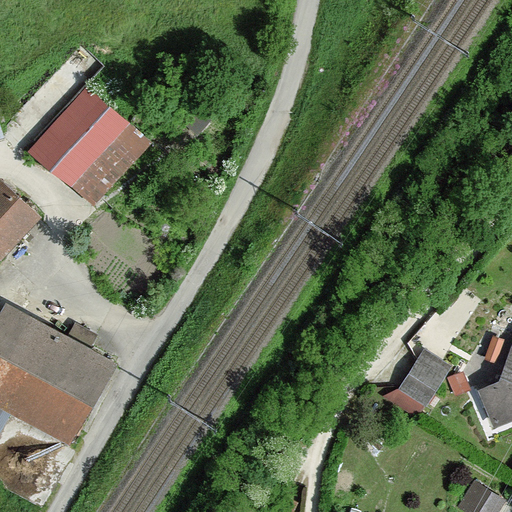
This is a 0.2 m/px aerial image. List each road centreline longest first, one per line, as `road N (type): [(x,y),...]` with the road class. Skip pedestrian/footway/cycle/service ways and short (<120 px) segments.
road 1 (unclassified): [(153,350),(266,154),(311,0)]
road 2 (residential): [(313,511),(335,406),(511,207)]
road 3 (unclassified): [(61,511),(153,350)]
road 4 (track): [(0,162),(72,211),(31,282)]
road 5 (residential): [(153,350),(31,282)]
